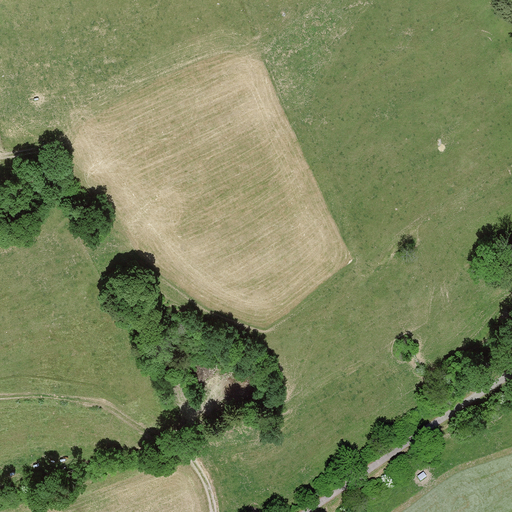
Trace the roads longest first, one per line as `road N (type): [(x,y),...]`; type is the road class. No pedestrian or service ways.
road 1 (track): [(214,511),(193,460),(98,402),(0,398)]
road 2 (track): [(511,372),(304,511)]
